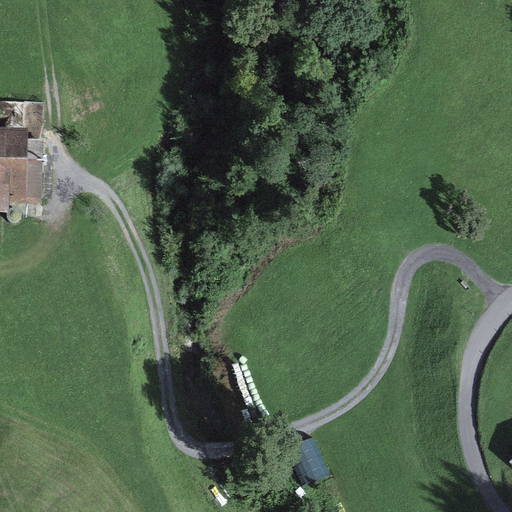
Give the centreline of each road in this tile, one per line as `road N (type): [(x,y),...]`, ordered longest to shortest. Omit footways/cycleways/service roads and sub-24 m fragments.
road 1 (unclassified): [(511,298),(479,344),(467,405),(473,461),(501,511)]
road 2 (track): [(32,0),(54,86),(59,166)]
